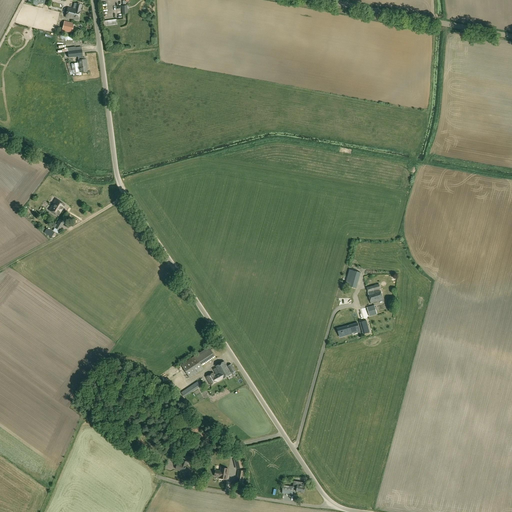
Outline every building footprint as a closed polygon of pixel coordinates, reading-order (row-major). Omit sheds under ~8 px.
[(66,18),(78,21),(82,5),(77,4),(76,10),(68,8),(66,18)] [(72,33),(74,24),(65,22),(62,31),(72,33)] [(68,51),(68,58),(83,57),(81,48),(73,49),(73,50),(68,51)] [(79,61),(79,63),(80,73),(87,72),(86,66),(87,66),(87,60),(79,61)] [(80,73),(79,63),(71,64),(73,76),(79,76),(78,73),(80,73)] [(53,205),(62,211),(65,205),(56,199),(53,205)] [(59,216),(62,211),(53,205),(49,210),(59,216)] [(65,223),(59,219),(57,224),(55,223),(52,228),(60,232),(65,223)] [(360,277),(349,274),(347,282),(357,284),(360,277)] [(383,300),(379,285),(367,288),(371,303),(383,300)] [(374,306),(367,308),(369,317),(376,315),(374,306)] [(389,320),(387,315),(378,318),(380,323),(389,320)] [(366,320),(360,322),(362,330),(365,329),(366,333),(370,332),(366,320)] [(358,323),(348,326),(347,326),(337,329),(339,329),(340,333),(342,332),(343,335),(360,331),(358,323)] [(209,347),(195,356),(201,366),(215,357),(209,347)] [(204,369),(201,366),(195,356),(182,365),(190,378),(204,369)] [(219,372),(214,374),(214,373),(206,377),(211,386),(223,379),(223,380),(232,375),(225,362),(216,366),(219,372)] [(201,386),(198,382),(182,393),(184,398),(201,386)] [(195,456),(183,451),(182,456),(186,457),(185,459),(192,461),(192,460),(195,461),(196,457),(195,456)] [(274,463),(278,467),(282,463),(278,460),(279,459),(276,456),(275,457),(270,452),(259,455),(260,459),(270,456),(271,457),(269,459),(274,464),(274,463)] [(242,459),(236,460),(238,469),(244,467),(242,459)] [(178,463),(176,469),(187,473),(189,468),(186,468),(187,466),(186,466),(188,462),(183,461),(182,464),(178,463)] [(216,470),(215,476),(220,477),(220,478),(227,479),(229,469),(221,468),(221,471),(216,470)] [(305,493),(306,483),(294,481),(293,486),(293,488),(297,488),(297,492),(305,493)]
